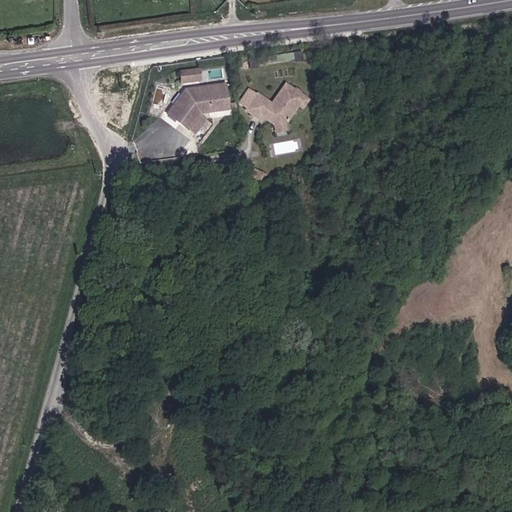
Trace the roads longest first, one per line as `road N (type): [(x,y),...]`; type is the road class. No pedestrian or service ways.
road 1 (tertiary): [(143,46),(21,511)]
road 2 (secondary): [(491,0),(143,46)]
